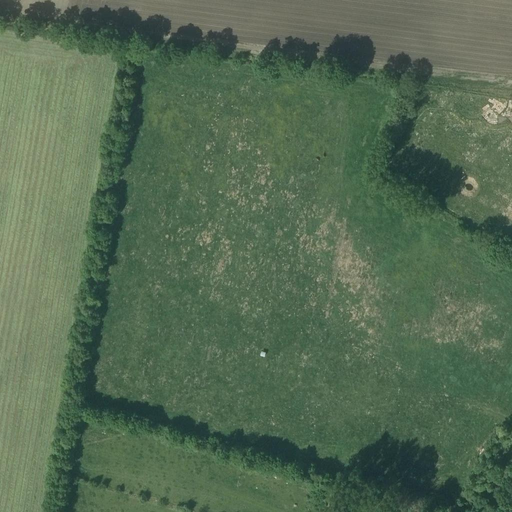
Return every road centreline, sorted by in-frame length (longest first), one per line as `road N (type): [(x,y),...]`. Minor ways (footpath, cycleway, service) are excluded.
road 1 (track): [(303,60),(0,16)]
road 2 (track): [(511,82),(303,60)]
